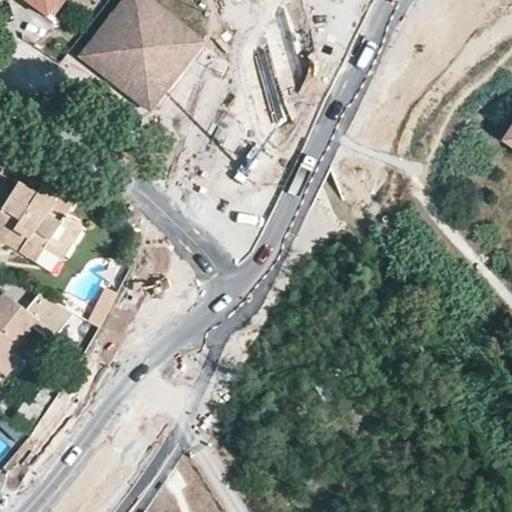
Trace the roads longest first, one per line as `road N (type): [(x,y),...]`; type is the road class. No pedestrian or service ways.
road 1 (secondary): [(228,269),(357,0)]
road 2 (secondary): [(78,511),(148,417),(228,269)]
road 3 (residential): [(0,103),(106,171),(228,269)]
